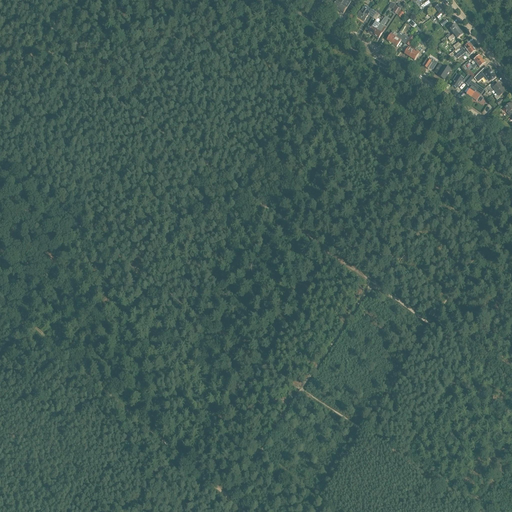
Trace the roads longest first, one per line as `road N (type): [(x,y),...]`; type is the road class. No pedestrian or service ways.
road 1 (unknown): [(0,166),(87,220),(258,364),(477,511)]
road 2 (track): [(258,511),(0,297)]
road 3 (tertiary): [(511,145),(292,0)]
road 4 (track): [(367,434),(469,267)]
